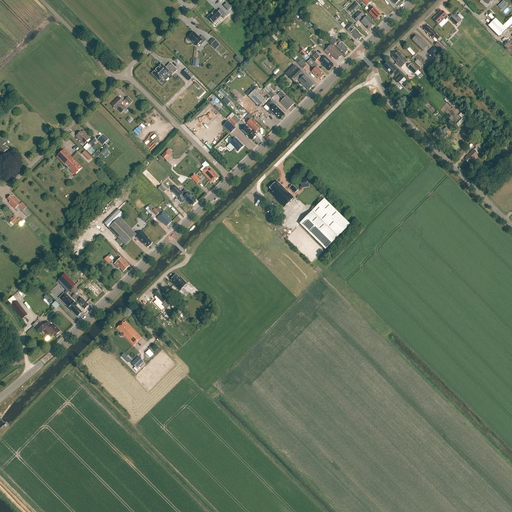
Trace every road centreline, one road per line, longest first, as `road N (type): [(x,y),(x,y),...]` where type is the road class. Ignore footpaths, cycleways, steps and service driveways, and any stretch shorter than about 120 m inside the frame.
road 1 (tertiary): [(0,399),(169,237)]
road 2 (residential): [(511,226),(390,104),(378,81)]
road 3 (residential): [(278,213),(257,183),(352,90),(378,81)]
road 4 (tertiary): [(227,177),(357,52)]
road 5 (residential): [(0,188),(117,78)]
road 6 (unclassified): [(227,177),(123,73)]
